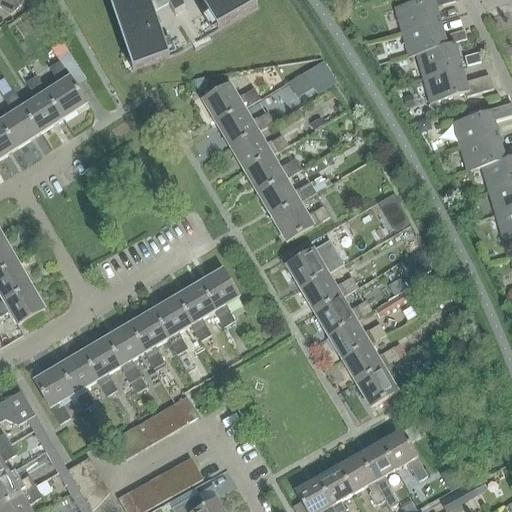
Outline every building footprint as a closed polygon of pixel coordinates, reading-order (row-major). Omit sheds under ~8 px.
[(0,0),(0,9),(10,17),(14,14),(24,0),(0,0)] [(176,57),(257,9),(251,0),(162,0),(168,10),(155,19),(148,0),(107,0),(132,72),(176,57)] [(440,24),(436,9),(455,4),(454,0),(429,0),(394,10),(401,35),(440,24)] [(452,45),(450,39),(444,40),(440,24),(401,35),(408,60),(415,57),(454,46),(454,45),(452,45)] [(452,45),(454,45),(466,41),(463,33),(449,37),(450,39),(452,45)] [(61,45),(51,51),(57,61),(68,54),(61,45)] [(461,70),(454,46),(415,57),(422,81),(461,70)] [(466,68),(480,64),(478,56),(464,59),(466,68)] [(59,86),(46,94),(46,95),(63,121),(86,106),(59,64),(49,71),(59,86)] [(318,97),(336,86),(323,64),(287,85),(296,101),(314,90),(318,97)] [(429,106),(465,96),(466,100),(493,92),(489,78),(465,85),(461,70),(422,81),(429,106)] [(36,79),(25,85),(36,101),(23,109),(40,136),(63,121),(46,95),(46,94),(36,79)] [(243,111),(244,111),(260,102),(254,91),(237,101),(229,87),(202,103),(216,127),(243,111)] [(0,123),(0,124),(17,151),(40,136),(23,109),(13,93),(3,100),(13,116),(0,124),(0,123)] [(410,98),(403,100),(406,109),(413,107),(410,98)] [(452,125),(459,150),(497,138),(498,138),(493,124),(511,117),(511,108),(511,106),(490,112),(490,114),(452,125)] [(243,111),(216,127),(230,151),(257,134),(257,135),(274,125),(267,115),(251,124),(244,111),(243,111)] [(310,126),(314,132),(323,126),(320,121),(310,126)] [(426,121),(417,125),(420,134),(426,132),(428,127),(426,121)] [(0,161),(17,151),(0,124),(0,123),(0,124),(0,123),(0,161)] [(257,134),(230,151),(244,174),(271,158),(287,149),(281,138),(265,148),(257,135),(257,134)] [(497,138),(459,150),(466,174),(480,170),(511,160),(511,150),(502,153),(497,138)] [(365,144),(358,148),(366,163),(373,159),(365,144)] [(271,158),(244,174),(258,198),(285,181),(285,182),(301,172),(295,162),(279,171),(271,158)] [(511,186),(511,160),(480,170),(487,194),(511,186)] [(320,179),(309,185),(315,195),(326,188),(320,179)] [(285,181),(258,198),(272,221),(299,205),(315,196),(315,195),(309,185),(293,195),(285,182),(285,181)] [(511,212),(511,186),(487,194),(494,218),(511,212)] [(384,203),(392,218),(387,221),(396,236),(410,227),(393,198),(384,203)] [(307,218),(299,205),(272,221),(286,245),(329,219),(323,209),(307,218)] [(511,212),(494,218),(502,243),(511,239),(511,212)] [(0,273),(16,264),(3,241),(0,242),(0,273)] [(329,243),(313,252),(286,268),(300,292),(327,276),(327,277),(343,267),(329,243)] [(420,255),(402,264),(413,284),(431,274),(420,255)] [(30,288),(16,264),(0,273),(0,299),(2,303),(3,304),(30,288)] [(198,287),(214,314),(224,330),(234,324),(225,307),(238,299),(222,272),(198,287)] [(341,300),(357,291),(351,280),(335,290),(327,277),(327,276),(300,292),(314,316),(341,300)] [(435,290),(440,287),(435,277),(425,282),(428,288),(435,290)] [(399,281),(387,288),(394,299),(394,300),(404,295),(403,294),(406,292),(399,281)] [(201,321),(214,314),(198,287),(174,300),(191,328),(200,344),(211,337),(201,321)] [(3,304),(2,303),(0,304),(0,318),(9,314),(17,328),(44,312),(30,288),(3,304)] [(409,303),(404,295),(394,300),(373,313),(379,321),(409,303)] [(178,335),(191,328),(174,300),(151,314),(167,342),(177,358),(187,351),(178,335)] [(355,323),(355,324),(371,314),(365,303),(349,313),(341,300),(314,316),(328,339),(355,323)] [(455,309),(445,315),(452,329),(463,323),(455,309)] [(154,349),(167,342),(151,314),(128,328),(144,355),(153,372),(164,365),(154,349)] [(369,347),(385,338),(379,327),(363,336),(355,324),(355,323),(328,339),(341,363),(369,347)] [(104,342),(120,369),(136,396),(147,390),(131,363),(144,355),(128,328),(104,342)] [(444,335),(452,348),(462,343),(454,329),(444,335)] [(80,356),(97,383),(106,399),(117,393),(107,377),(120,369),(104,342),(80,356)] [(382,370),(383,371),(399,361),(393,350),(377,360),(369,347),(341,363),(355,386),(382,370)] [(399,347),(393,350),(399,361),(405,357),(399,347)] [(80,356),(57,370),(73,397),(83,413),(93,407),(84,391),(97,383),(80,356)] [(60,405),(73,397),(57,370),(33,384),(59,427),(70,421),(60,405)] [(390,384),(383,371),(382,370),(355,386),(370,410),(413,385),(407,374),(390,384)] [(41,429),(34,418),(20,394),(0,405),(0,452),(10,447),(4,437),(0,438),(0,425),(5,423),(17,428),(27,423),(33,434),(41,429)] [(175,405),(188,426),(198,420),(185,399),(175,405)] [(175,405),(165,411),(177,432),(188,426),(175,405)] [(165,411),(154,417),(167,438),(177,432),(165,411)] [(154,417),(144,424),(156,444),(167,438),(154,417)] [(144,424),(133,430),(146,451),(156,444),(144,424)] [(45,454),(53,450),(41,429),(33,434),(45,454)] [(133,430),(123,436),(135,457),(146,451),(133,430)] [(380,445),(395,472),(406,466),(410,473),(411,472),(418,484),(427,479),(416,460),(417,460),(402,433),(380,445)] [(125,463),(135,457),(123,436),(113,442),(125,463)] [(397,506),(393,498),(388,490),(389,487),(384,478),(395,472),(380,445),(358,457),(384,503),(388,511),(397,506)] [(0,481),(9,476),(2,466),(16,458),(10,447),(0,452),(0,481)] [(58,476),(65,471),(53,450),(45,454),(58,476)] [(337,469),(352,496),(367,488),(371,494),(368,496),(375,508),(384,503),(358,457),(337,469)] [(73,485),(78,482),(95,472),(89,460),(66,473),(65,471),(58,476),(70,497),(78,492),(73,485)] [(180,466),(192,487),(202,481),(190,460),(180,466)] [(180,466),(169,472),(181,493),(192,487),(180,466)] [(316,481),(333,511),(344,511),(343,510),(340,503),(352,496),(337,469),(316,481)] [(452,469),(441,476),(450,492),(461,486),(452,469)] [(95,472),(78,482),(73,485),(78,492),(80,496),(102,483),(95,472)] [(169,472),(159,478),(171,499),(181,493),(169,472)] [(29,478),(15,487),(9,476),(0,481),(0,509),(35,489),(29,478)] [(160,505),(171,499),(159,478),(149,484),(160,505)] [(333,511),(316,481),(294,494),(304,511),(333,511)] [(92,511),(94,511),(109,495),(102,483),(80,496),(78,492),(70,497),(78,511),(92,511)] [(150,511),(160,505),(149,484),(138,490),(150,511)] [(451,511),(477,498),(471,486),(439,503),(443,511),(451,511)] [(0,511),(29,511),(27,508),(41,500),(35,489),(0,509),(0,511)] [(138,490),(128,496),(137,511),(147,511),(150,511),(138,490)] [(123,511),(137,511),(128,496),(117,501),(123,511)] [(172,510),(172,511),(221,511),(216,502),(205,508),(198,496),(172,510)]
